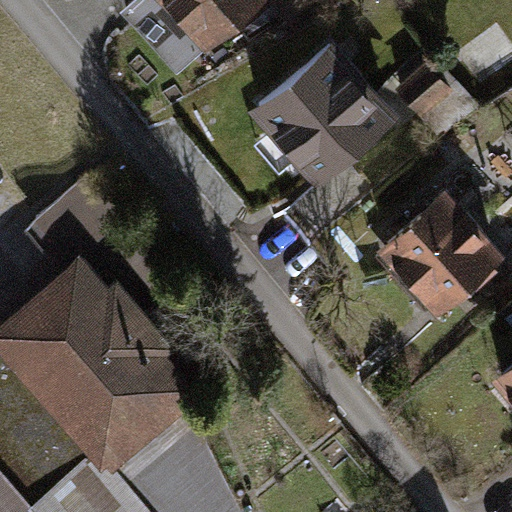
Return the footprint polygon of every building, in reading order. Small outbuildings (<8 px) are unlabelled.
[(253,0),(160,0),(199,46),(253,0)] [(378,121),(323,58),(262,110),(317,173),(327,164),(378,121)] [(443,93),(418,64),(391,87),(416,116),(443,93)] [(369,196),(354,178),(312,214),(327,232),(369,196)] [(39,225),(75,268),(0,330),(0,511),(234,511),(162,342),(188,320),(79,191),(39,225)] [(369,196),(327,232),(343,251),(385,215),(369,196)] [(496,259),(442,196),(379,250),(425,304),(433,312),(496,259)] [(511,360),(491,379),(511,403),(511,360)]
